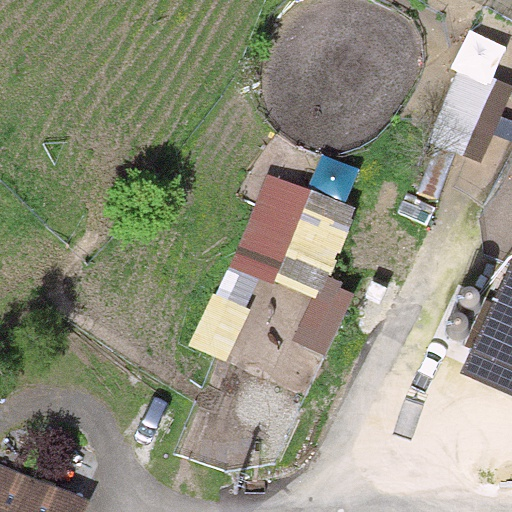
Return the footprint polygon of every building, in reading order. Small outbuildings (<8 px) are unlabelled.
[(310,191),(266,174),(232,266),(260,277),(276,282),(310,191)] [(355,208),(310,191),(276,282),(314,298),(326,272),(330,274),(355,208)] [(260,277),(232,266),(217,294),(213,293),(188,345),(225,361),(251,310),(247,307),(260,277)] [(330,274),(326,272),(314,298),(294,337),(324,352),(353,293),(341,287),(344,281),(330,274)] [(511,272),(468,371),(511,391),(511,272)] [(0,463),(0,511),(81,511),(86,500),(0,463)]
